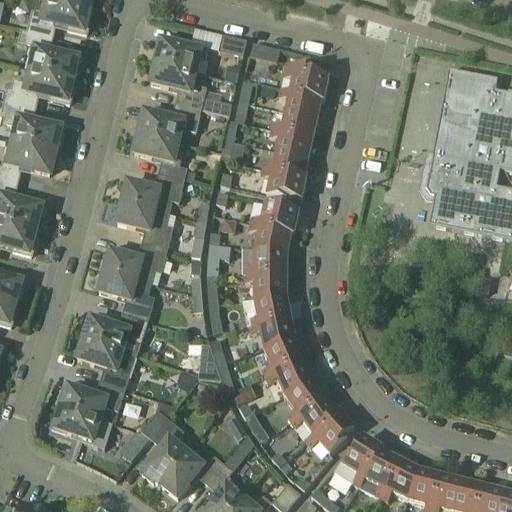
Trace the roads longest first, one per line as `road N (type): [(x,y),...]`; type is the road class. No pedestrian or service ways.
road 1 (residential): [(511,458),(403,423),(366,392),(337,343),(327,261),(364,90),(361,52),(147,0)]
road 2 (residential): [(6,453),(63,282),(132,0)]
road 3 (residential): [(122,511),(6,453)]
